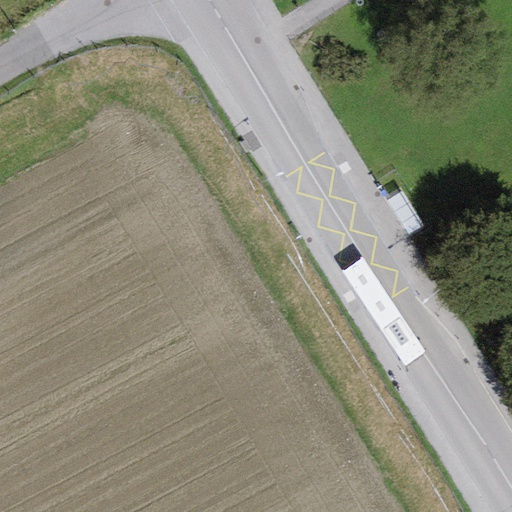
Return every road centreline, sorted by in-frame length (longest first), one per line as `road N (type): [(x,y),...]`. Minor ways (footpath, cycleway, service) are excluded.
road 1 (residential): [(511,497),(208,0)]
road 2 (residential): [(0,65),(122,0)]
